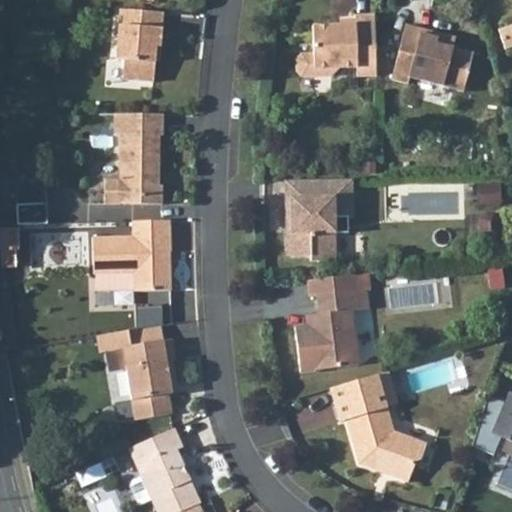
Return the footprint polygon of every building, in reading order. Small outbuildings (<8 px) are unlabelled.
[(164,14),(117,11),(115,62),(122,63),(122,81),(153,82),(154,46),(162,46),(164,14)] [(379,79),(377,18),(357,18),(357,31),(311,31),(313,58),(302,58),(294,67),(293,77),(305,83),(328,83),(344,68),(357,68),(358,80),(379,79)] [(454,53),(437,48),(440,37),(407,28),(392,84),(410,90),(412,81),(464,97),(473,62),(472,59),(454,53)] [(511,29),(503,33),(509,54),(511,52),(511,29)] [(440,37),(437,48),(454,53),(457,42),(440,37)] [(162,116),(112,116),(111,136),(119,136),(120,181),(103,181),(104,204),(164,205),(163,186),(153,185),(153,177),(158,177),(157,137),(162,136),(162,116)] [(308,183),(288,183),(289,201),(307,201),(308,183)] [(307,201),(289,201),(290,258),(313,258),(313,262),(337,261),(341,259),(340,237),(339,220),(351,220),(356,220),(358,217),(357,200),(350,200),(349,183),(308,183),(307,201)] [(49,201),(19,204),(22,225),(51,222),(49,201)] [(351,220),(339,220),(340,237),(352,237),(351,220)] [(171,225),(132,226),(132,243),(92,245),(93,280),(93,298),(134,297),(134,298),(174,295),(172,264),(166,265),(165,255),(171,254),(171,225)] [(301,331),(308,376),(366,368),(360,314),(366,314),(363,294),(372,293),(376,293),(374,277),(315,284),(317,300),(325,299),(327,315),(328,328),(315,330),(301,331)] [(363,294),(366,314),(374,313),(372,293),(363,294)] [(313,316),(315,330),(328,328),(327,315),(313,316)] [(158,332),(125,337),(127,352),(160,347),(158,332)] [(127,352),(125,337),(100,341),(103,356),(120,353),(132,425),(166,419),(163,404),(168,404),(166,389),(170,388),(167,369),(173,368),(169,345),(160,347),(127,352)] [(394,375),(383,378),(395,415),(406,412),(394,375)] [(383,378),(336,393),(346,426),(353,424),(367,469),(417,488),(422,463),(431,466),(434,447),(400,436),(399,427),(395,415),(383,378)] [(486,397),(468,449),(492,458),(498,443),(511,448),(511,399),(506,397),(504,402),(486,397)] [(173,435),(129,455),(142,482),(152,505),(154,511),(198,511),(198,510),(200,509),(176,456),(182,454),(173,435)] [(138,511),(152,505),(142,482),(132,486),(129,492),(138,511)]
